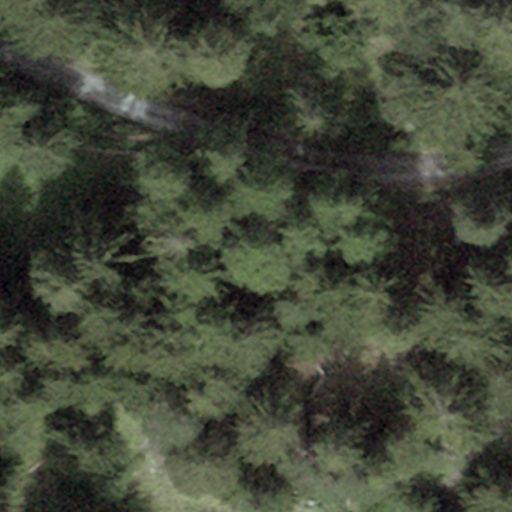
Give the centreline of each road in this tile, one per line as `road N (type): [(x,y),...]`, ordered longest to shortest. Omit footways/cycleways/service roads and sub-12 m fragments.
road 1 (track): [(0,34),(101,96),(335,165),(422,168),(511,156)]
road 2 (track): [(335,165),(131,148),(0,126)]
